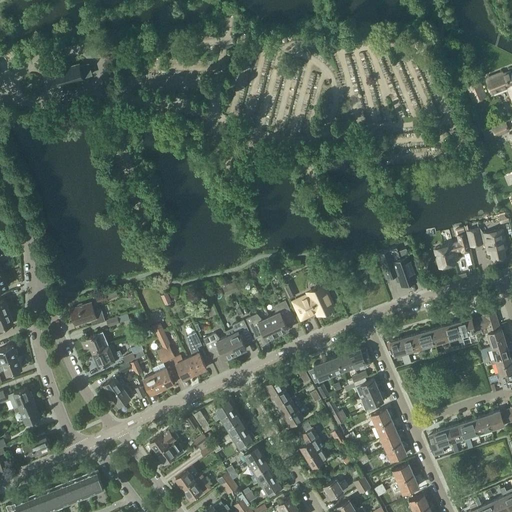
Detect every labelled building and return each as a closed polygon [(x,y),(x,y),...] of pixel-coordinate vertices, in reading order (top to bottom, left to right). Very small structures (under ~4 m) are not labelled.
[(79,64),(68,67),(66,59),(56,62),(58,69),(55,70),(60,90),(63,89),(64,92),(74,89),(72,82),(83,79),(82,77),(91,74),(88,64),(79,66),(79,64)] [(463,70),(458,72),(464,88),(466,87),(467,87),(472,102),(477,100),(482,98),(486,96),(480,81),(473,84),(469,86),(463,70)] [(507,88),(511,100),(511,76),(510,72),(503,74),(502,73),(485,79),(491,94),(507,88)] [(495,136),(509,131),(505,122),(491,128),(495,136)] [(458,241),(435,248),(440,266),(457,262),(456,259),(457,259),(455,251),(461,249),(461,252),(469,250),(464,233),(463,227),(455,229),(457,235),(458,241)] [(484,233),(480,234),(479,227),(467,230),(466,230),(470,246),(482,243),(485,242),(487,248),(490,247),(492,259),(495,258),(496,260),(502,258),(502,257),(505,256),(505,257),(503,248),(506,248),(502,229),(483,233),(484,233)] [(409,255),(408,255),(406,248),(398,251),(396,247),(378,254),(386,278),(395,275),(398,281),(400,280),(402,285),(406,284),(408,284),(410,283),(411,282),(416,280),(414,274),(416,273),(409,255)] [(232,292),(238,290),(234,282),(229,284),(232,292)] [(282,285),(289,299),(296,296),(289,282),(282,285)] [(226,295),(232,292),(229,284),(223,287),(226,295)] [(332,307),(334,306),(323,285),(308,292),(309,295),(294,302),(301,318),(312,313),(312,312),(316,310),(318,314),(325,310),(327,311),(331,309),(332,307)] [(98,303),(107,299),(105,293),(95,297),(98,303)] [(171,302),(168,295),(161,298),(164,304),(171,302)] [(0,313),(9,310),(4,299),(0,300),(0,313)] [(294,318),(285,300),(274,305),(275,313),(269,316),(277,334),(288,329),(285,322),(294,318)] [(105,320),(101,309),(94,312),(91,302),(70,309),(75,324),(90,319),(92,325),(106,320),(105,320)] [(0,327),(14,322),(9,310),(0,313),(0,327)] [(484,321),(496,317),(494,311),(483,315),(483,316),(484,321)] [(277,334),(269,316),(262,319),(257,313),(246,318),(254,337),(263,332),(266,339),(277,334)] [(124,320),(123,314),(117,316),(106,320),(108,326),(119,322),(124,320)] [(471,317),(458,321),(462,335),(474,332),(475,333),(482,331),(481,330),(486,328),(484,321),(483,316),(472,319),(471,317)] [(500,328),(497,320),(496,317),(484,321),(486,328),(491,346),(505,342),(501,328),(500,328)] [(252,337),(244,319),(232,324),(233,328),(225,331),(227,335),(227,336),(235,354),(246,348),(243,341),(252,337)] [(458,321),(444,325),(448,339),(458,336),(459,342),(464,341),(462,335),(458,321)] [(444,325),(431,329),(435,343),(448,339),(444,325)] [(431,329),(417,333),(421,347),(435,343),(431,329)] [(92,352),(109,345),(102,331),(98,333),(86,338),(86,339),(81,341),(84,347),(89,345),(92,352)] [(206,367),(198,351),(196,346),(201,344),(196,332),(187,336),(193,355),(187,357),(195,373),(206,367)] [(235,354),(227,336),(221,339),(215,332),(203,338),(212,356),(222,352),(225,359),(235,354)] [(408,351),(421,347),(417,333),(403,337),(408,351)] [(168,344),(164,337),(163,334),(158,337),(159,340),(162,347),(163,347),(169,359),(175,357),(169,344),(168,344)] [(394,355),(408,351),(403,337),(390,341),(394,355)] [(491,346),(480,349),(483,358),(488,356),(487,351),(493,349),(496,359),(509,355),(505,342),(491,346)] [(94,356),(91,357),(94,364),(97,363),(98,367),(119,358),(119,357),(122,355),(120,349),(116,351),(116,350),(113,343),(109,345),(92,352),(94,356)] [(13,344),(0,349),(0,362),(17,356),(13,344)] [(162,362),(169,359),(163,347),(162,347),(156,350),(162,362)] [(360,348),(348,352),(353,367),(354,367),(355,370),(360,368),(358,364),(365,362),(366,364),(370,363),(365,348),(361,350),(360,348)] [(125,363),(144,354),(142,349),(133,353),(133,352),(122,357),(125,363)] [(342,371),(353,367),(348,352),(337,356),(342,371)] [(195,373),(187,357),(183,359),(181,355),(174,358),(183,378),(195,373)] [(500,373),(511,369),(511,363),(509,355),(496,359),(500,373)] [(17,356),(0,362),(0,371),(4,370),(6,374),(22,368),(17,356)] [(330,375),(342,371),(337,356),(325,360),(330,375)] [(135,375),(143,372),(137,359),(133,361),(133,360),(130,361),(132,367),(135,375)] [(314,367),(308,370),(315,382),(331,376),(330,375),(325,360),(313,365),(314,367)] [(120,372),(132,367),(130,361),(118,367),(120,372)] [(166,366),(164,366),(163,363),(153,367),(154,371),(162,388),(174,382),(166,366)] [(301,376),(306,372),(302,365),(296,368),(301,376)] [(500,373),(488,376),(490,382),(498,379),(497,377),(501,376),(504,386),(511,383),(511,369),(500,373)] [(154,371),(143,377),(150,393),(162,388),(154,371)] [(304,382),(310,379),(306,372),(301,376),(304,382)] [(123,385),(125,384),(118,373),(104,384),(111,394),(123,386),(123,385)] [(270,395),(284,386),(288,384),(282,373),(266,383),(268,387),(265,388),(270,395)] [(360,397),(378,389),(374,378),(366,381),(365,378),(359,380),(354,382),(355,386),(356,386),(357,389),(360,397)] [(335,390),(341,388),(339,382),(333,384),(335,390)] [(123,386),(111,394),(119,405),(120,406),(126,402),(125,400),(131,396),(130,394),(133,392),(127,383),(126,384),(125,384),(123,385),(123,386)] [(323,398),(329,395),(323,383),(317,387),(323,398)] [(140,398),(146,396),(141,385),(135,388),(140,398)] [(276,405),(290,396),(284,386),(270,395),(272,399),(271,400),(274,405),(276,404),(276,405)] [(3,390),(0,390),(0,401),(5,399),(5,401),(10,399),(13,407),(32,400),(26,387),(5,395),(3,390)] [(376,405),(375,404),(383,400),(378,389),(360,397),(362,400),(361,401),(365,410),(376,405)] [(315,401),(321,398),(318,393),(312,397),(315,401)] [(282,415),(297,406),(290,396),(276,405),(279,409),(277,410),(281,415),(282,415)] [(217,413),(213,416),(216,420),(219,418),(235,408),(233,404),(234,404),(230,397),(214,407),(217,413)] [(336,407),(332,398),(326,402),(330,410),(336,407)] [(15,413),(20,411),(25,422),(40,416),(33,399),(32,400),(13,407),(15,413)] [(288,426),(303,417),(297,406),(282,415),(288,426)] [(342,409),(339,411),(336,407),(330,410),(338,424),(347,419),(342,409)] [(375,426),(391,419),(386,407),(370,415),(375,426)] [(226,427),(241,418),(235,408),(219,418),(222,422),(226,427)] [(504,423),(500,412),(500,410),(486,414),(490,428),(505,424),(504,423)] [(504,423),(510,421),(506,410),(500,412),(504,423)] [(477,432),(490,428),(486,414),(473,419),(477,432)] [(193,428),(198,425),(191,415),(186,419),(193,428)] [(203,416),(197,419),(203,428),(208,425),(209,425),(203,416)] [(231,438),(247,428),(241,418),(226,427),(229,432),(224,436),(227,440),(231,438)] [(380,437),(396,430),(391,419),(375,426),(380,437)] [(464,437),(477,432),(473,419),(459,423),(464,437)] [(324,445),(313,427),(311,427),(308,421),(301,425),(305,431),(301,434),(306,442),(300,446),(306,456),(321,447),(324,445)] [(451,441),(464,437),(459,423),(446,427),(451,441)] [(161,433),(150,441),(152,444),(150,446),(155,452),(156,450),(157,452),(173,440),(175,439),(175,438),(178,436),(171,426),(161,433)] [(433,434),(428,436),(431,443),(436,455),(440,453),(444,452),(441,444),(451,441),(446,427),(433,432),(433,434)] [(234,441),(238,447),(254,437),(251,431),(250,432),(247,428),(231,438),(234,441)] [(336,438),(341,435),(337,428),(332,431),(336,438)] [(385,449),(401,442),(396,430),(380,437),(385,449)] [(347,439),(355,435),(352,431),(344,435),(347,439)] [(197,446),(207,439),(203,433),(193,440),(197,446)] [(340,444),(345,441),(341,435),(336,438),(340,444)] [(349,443),(357,439),(355,435),(347,439),(349,443)] [(49,439),(47,440),(46,436),(30,442),(22,445),(27,457),(35,454),(51,448),(49,444),(51,443),(49,439)] [(173,440),(157,452),(165,462),(175,455),(176,457),(184,451),(175,438),(175,439),(173,440)] [(214,450),(213,449),(211,445),(207,439),(197,446),(198,445),(201,450),(200,451),(204,457),(214,450)] [(385,449),(390,460),(406,453),(401,442),(385,449)] [(248,464),(264,455),(262,451),(262,450),(259,444),(242,454),(246,459),(241,463),(242,465),(244,467),(248,465),(248,464)] [(328,458),(321,447),(306,456),(312,467),(328,458)] [(345,464),(355,459),(350,451),(341,456),(345,464)] [(359,461),(367,456),(364,452),(357,457),(359,461)] [(255,474),(271,464),(268,459),(267,459),(264,455),(248,464),(248,465),(251,469),(251,468),(255,474)] [(361,465),(369,460),(367,456),(359,461),(361,465)] [(397,481),(413,474),(408,463),(392,470),(397,481)] [(226,468),(230,475),(236,471),(231,464),(226,468)] [(260,484),(276,475),(274,471),(275,470),(271,464),(255,474),(258,480),(258,481),(260,484)] [(188,468),(175,477),(183,487),(195,478),(188,468)] [(43,511),(104,488),(97,471),(16,503),(15,500),(6,504),(8,510),(9,511),(43,511)] [(221,484),(231,477),(227,471),(217,479),(221,484)] [(200,495),(212,486),(202,473),(195,478),(183,487),(190,497),(198,492),(200,495)] [(397,481),(402,493),(418,486),(413,474),(397,481)] [(263,488),(267,494),(283,484),(280,478),(279,479),(276,475),(260,484),(263,488)] [(356,487),(367,481),(364,475),(353,482),(356,487)] [(224,489),(234,481),(231,477),(221,484),(224,489)] [(336,477),(324,485),(328,492),(330,491),(333,496),(344,489),(343,488),(348,485),(344,480),(340,483),(336,477)] [(228,494),(238,486),(234,481),(224,489),(228,494)] [(359,493),(370,487),(367,481),(356,487),(359,493)] [(376,492),(384,487),(382,483),(374,487),(376,492)] [(504,486),(500,488),(503,495),(509,509),(511,507),(511,487),(506,490),(504,486)] [(378,496),(386,491),(384,487),(376,492),(378,496)] [(413,511),(428,504),(423,492),(408,499),(413,511)] [(495,511),(501,511),(509,509),(503,495),(491,501),(495,511)] [(278,511),(287,511),(297,506),(290,496),(275,505),(278,511)] [(477,496),(474,498),(476,503),(477,503),(480,511),(495,511),(491,501),(481,505),(477,496)] [(252,511),(248,505),(250,504),(245,497),(241,500),(240,500),(233,505),(236,510),(235,511),(252,511)] [(349,498),(336,506),(340,511),(348,511),(355,508),(349,498)] [(224,511),(228,510),(230,508),(226,503),(224,505),(221,500),(214,505),(214,504),(203,511),(224,511)] [(255,511),(262,511),(268,509),(264,503),(254,509),(255,511)] [(480,511),(477,503),(476,503),(470,506),(471,510),(466,511),(480,511)]
